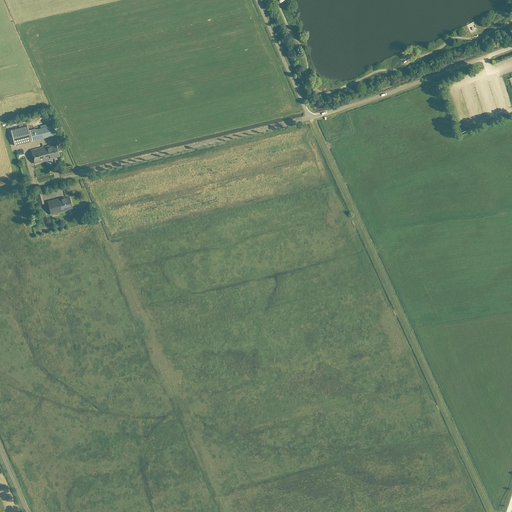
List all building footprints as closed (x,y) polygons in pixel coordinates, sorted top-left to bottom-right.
[(27,126),(10,130),(14,146),(31,141),(29,132),(27,126)] [(36,128),(29,130),(29,132),(32,141),(55,135),(53,126),(36,130),(36,128)] [(59,157),(56,146),(51,147),(51,146),(43,148),(47,161),(50,161),(49,159),(59,157)] [(47,161),(43,148),(31,151),(34,165),(47,161)] [(41,193),(35,195),(38,205),(44,204),(41,193)] [(72,208),(69,198),(62,200),(62,198),(47,201),(51,216),(67,211),(66,210),(72,208)]
